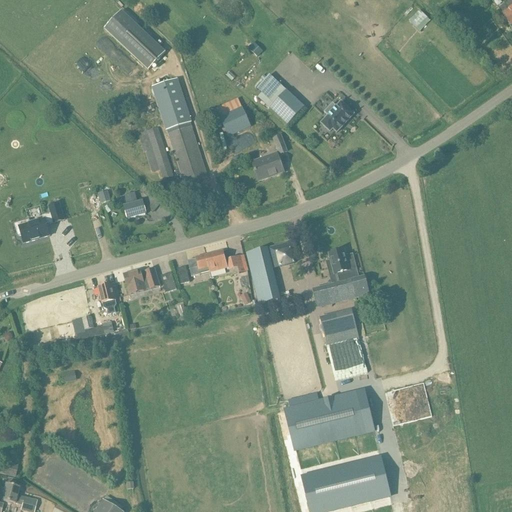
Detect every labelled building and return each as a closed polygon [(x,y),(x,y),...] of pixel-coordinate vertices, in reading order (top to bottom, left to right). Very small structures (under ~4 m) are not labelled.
[(511,0),(509,0),(504,4),(505,5),(498,10),(510,27),(511,25),(511,0)] [(430,21),(420,11),(409,22),(420,32),(430,21)] [(166,53),(121,12),(105,30),(149,71),(166,53)] [(255,46),(250,51),(257,58),(262,53),(255,46)] [(232,82),(235,79),(229,73),(226,77),(232,82)] [(270,109),(288,126),(305,109),(271,77),(265,83),(264,82),(262,84),(258,88),(275,103),(270,109)] [(208,179),(177,81),(153,89),(184,187),(208,179)] [(251,128),(238,99),(215,110),(228,138),(251,128)] [(337,133),(344,126),(347,123),(353,116),(354,116),(354,115),(353,115),(341,103),(337,108),(333,104),(324,113),(328,117),(321,124),(330,133),(333,130),(337,133),(336,133),(337,134),(337,133)] [(173,176),(158,128),(138,134),(144,154),(146,154),(152,173),(160,171),(163,181),(172,178),(172,177),(173,176)] [(288,153),(281,136),(273,140),(279,157),(288,153)] [(284,174),(277,155),(252,164),(259,183),(284,174)] [(87,162),(72,166),(80,195),(95,191),(87,162)] [(52,194),(54,203),(78,197),(71,165),(40,172),(45,196),(52,194)] [(161,204),(144,188),(140,192),(149,200),(144,207),(153,214),(161,204)] [(99,195),(102,204),(110,202),(107,192),(99,195)] [(138,205),(135,194),(126,196),(129,207),(125,208),(128,220),(145,215),(142,204),(138,205)] [(24,246),(49,239),(49,237),(45,226),(53,224),(54,226),(64,224),(60,207),(49,210),(51,217),(41,220),(42,222),(28,226),(27,224),(13,227),(16,239),(21,238),(24,246)] [(288,245),(269,250),(274,269),(293,264),(288,245)] [(246,255),(259,305),(279,300),(266,251),(246,255)] [(223,252),(206,257),(210,273),(227,268),(228,271),(229,270),(229,271),(238,269),(239,274),(245,273),(241,257),(225,261),(223,252)] [(314,292),(318,309),(369,296),(365,278),(359,280),(356,270),(350,272),(344,252),(336,254),(335,253),(333,254),(332,255),(330,256),(331,262),(326,263),(330,278),(343,274),(345,284),(314,292)] [(210,273),(206,257),(196,259),(196,260),(188,262),(191,277),(201,275),(200,275),(210,273)] [(186,268),(177,270),(181,285),(190,283),(186,268)] [(160,288),(155,271),(141,275),(140,271),(124,276),(130,297),(160,288)] [(177,291),(171,274),(161,277),(166,294),(177,291)] [(117,306),(116,302),(116,301),(112,285),(99,288),(104,309),(107,311),(115,309),(117,306)] [(246,294),(241,297),(244,305),(250,303),(246,294)] [(186,315),(183,306),(177,308),(180,317),(186,315)] [(359,339),(352,310),(320,318),(327,347),(359,339)] [(92,317),(76,321),(80,341),(105,335),(103,327),(95,329),(92,317)] [(113,333),(111,323),(102,325),(103,327),(105,335),(113,333)] [(129,331),(136,330),(134,323),(127,324),(129,331)] [(58,376),(60,385),(76,382),(75,372),(58,376)] [(364,433),(355,394),(283,411),(293,451),(364,433)] [(308,511),(337,511),(391,499),(380,457),(300,477),(308,511)] [(18,467),(2,463),(0,471),(0,474),(15,479),(18,467)] [(19,489),(5,485),(1,501),(15,505),(15,504),(23,506),(22,511),(34,511),(37,501),(25,498),(25,499),(17,497),(19,489)] [(120,511),(104,501),(96,511),(120,511)]
